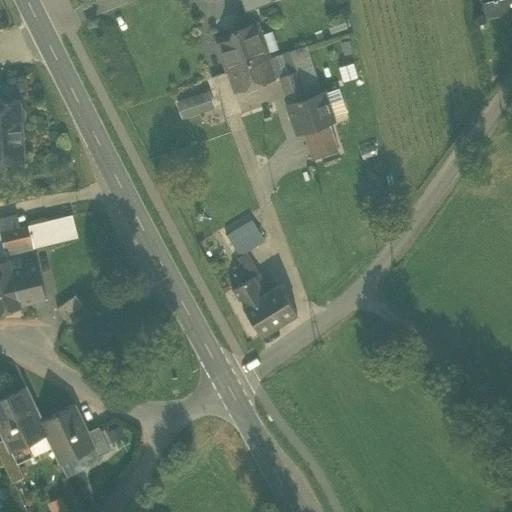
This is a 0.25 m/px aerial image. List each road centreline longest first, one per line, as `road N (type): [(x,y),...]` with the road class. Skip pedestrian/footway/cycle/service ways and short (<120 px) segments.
road 1 (tertiary): [(26,0),(227,387)]
road 2 (residential): [(314,328),(362,290),(511,90)]
road 3 (unclassified): [(314,328),(219,82)]
road 4 (residential): [(0,343),(160,423),(227,387)]
road 5 (tertiary): [(227,387),(298,511)]
